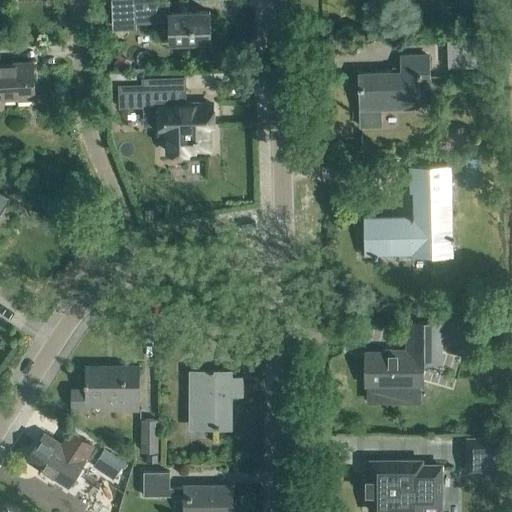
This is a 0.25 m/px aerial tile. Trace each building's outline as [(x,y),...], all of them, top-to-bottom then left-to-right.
[(168,13),(168,1),(134,3),(135,24),(169,22),(170,44),(210,42),(209,12),(168,13)] [(448,69),(485,68),(484,38),(447,39),(448,69)] [(361,128),(382,127),(381,109),(418,108),(418,78),(429,78),(429,57),(401,57),(402,72),(359,74),(361,128)] [(0,65),(0,59),(0,93),(2,93),(2,100),(17,99),(17,101),(36,100),(33,62),(15,63),(15,64),(0,65)] [(141,85),(118,85),(119,108),(143,107),(159,107),(159,132),(166,131),(167,153),(186,153),(186,151),(208,150),(208,124),(212,124),(211,105),(185,106),(185,91),(184,77),(141,79),(141,85)] [(415,217),(364,218),(364,256),(410,255),(410,259),(451,258),(451,248),(450,192),(448,192),(448,167),(408,168),(409,194),(414,194),(415,217)] [(495,336),(495,320),(468,319),(467,336),(491,337),(491,336),(495,336)] [(367,386),(367,390),(409,401),(412,387),(422,387),(422,363),(442,364),(442,322),(405,321),(405,351),(382,351),(382,353),(365,353),(365,386),(367,386)] [(139,410),(138,367),(111,367),(111,370),(86,370),(86,389),(71,388),(71,411),(87,412),(87,406),(111,405),(111,411),(139,410)] [(240,395),(240,379),(229,378),(229,373),(191,373),(191,422),(204,422),(204,427),(214,427),(214,428),(229,428),(229,395),(240,395)] [(157,453),(158,419),(141,419),(141,453),(157,453)] [(93,445),(71,431),(62,445),(44,434),(27,460),(68,487),(85,461),(83,460),(93,445)] [(466,474),(502,474),(502,437),(466,437),(466,474)] [(118,478),(129,461),(109,447),(97,465),(118,478)] [(424,464),(424,459),(368,459),(368,511),(423,511),(424,507),(443,507),(442,464),(424,464)] [(169,488),(169,472),(143,472),(143,496),(184,496),(183,511),(231,511),(232,487),(184,487),(169,488)]
